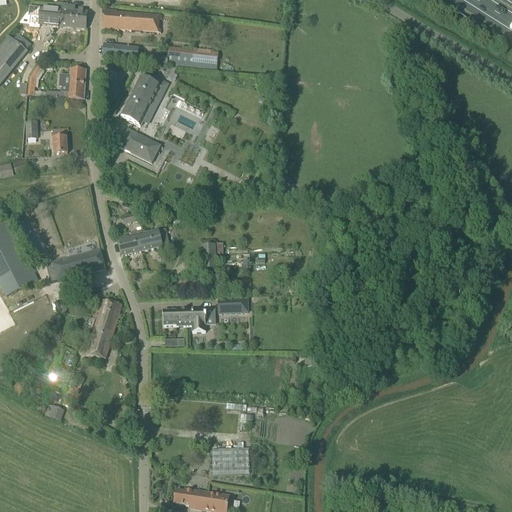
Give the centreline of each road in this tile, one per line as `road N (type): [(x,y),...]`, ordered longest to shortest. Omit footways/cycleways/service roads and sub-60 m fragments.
road 1 (unclassified): [(141,511),(130,314),(89,173),(93,0)]
road 2 (unclassified): [(511,81),(375,0)]
